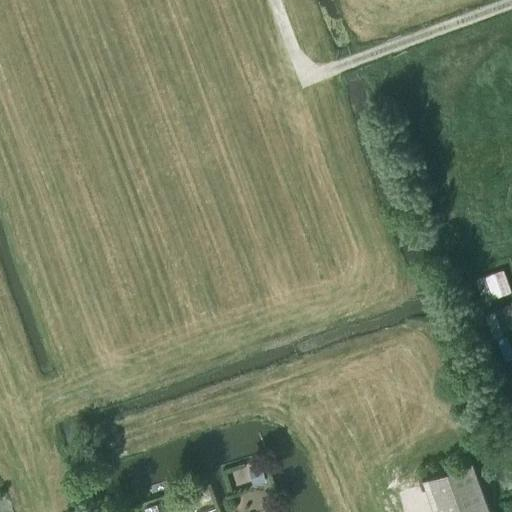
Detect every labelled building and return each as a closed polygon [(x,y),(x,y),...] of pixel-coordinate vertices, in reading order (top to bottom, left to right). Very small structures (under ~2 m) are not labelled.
[(507,269),(476,275),(482,299),(511,292),(507,269)] [(511,298),(483,311),(493,334),(511,326),(511,298)] [(492,511),(475,461),(425,479),(436,511),(492,511)] [(266,481),(261,465),(249,469),(254,485),(266,481)] [(186,495),(190,511),(213,506),(209,490),(186,495)]
